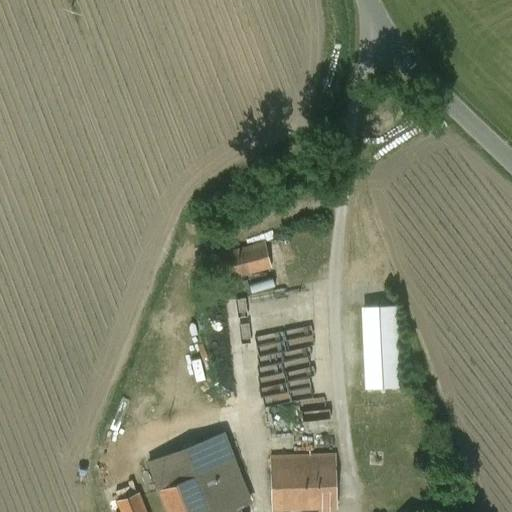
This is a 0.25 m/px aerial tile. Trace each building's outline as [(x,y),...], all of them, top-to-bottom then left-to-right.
[(264,243),(211,257),(217,280),(270,266),(264,243)] [(289,291),(232,295),(234,318),(291,314),(289,291)] [(394,305),(364,306),(367,386),(397,385),(394,305)] [(223,434),(180,450),(191,477),(192,476),(205,511),(216,511),(238,503),(239,506),(240,505),(240,504),(249,501),(223,434)] [(334,454),(270,456),(272,509),(336,506),(334,454)] [(441,472),(425,478),(435,505),(451,498),(441,472)] [(144,511),(130,475),(103,485),(113,511),(144,511)] [(191,477),(159,490),(168,511),(241,511),(239,506),(238,503),(216,511),(205,511),(192,476),(191,477)]
